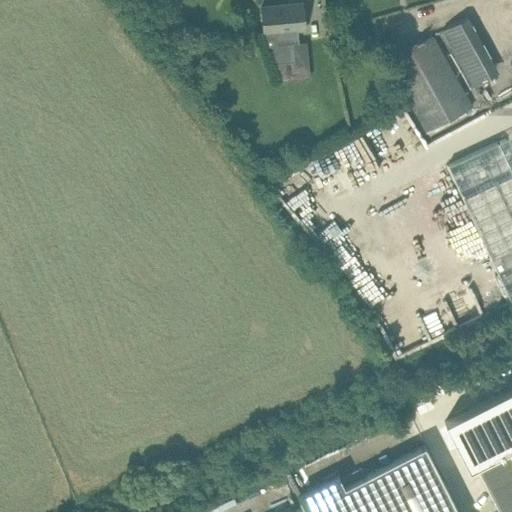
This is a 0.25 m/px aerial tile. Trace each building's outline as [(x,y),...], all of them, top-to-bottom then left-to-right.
[(302,3),(261,7),(265,49),(271,48),(272,62),(295,60),(293,43),(299,42),(297,29),(305,29),(302,3)] [(442,29),(436,33),(446,52),(453,48),(474,86),(498,72),(467,16),(442,29)] [(396,55),(387,60),(423,124),(433,142),(478,118),(432,35),(423,40),(422,38),(416,42),(417,44),(403,52),(402,50),(395,53),(396,55)] [(498,141),(492,128),(441,152),(511,303),(511,170),(509,164),(511,162),(511,143),(508,136),(498,141)] [(511,511),(511,388),(444,421),(468,469),(476,464),(500,511),(511,511)] [(298,496),(303,505),(290,511),(458,511),(424,444),(344,485),(339,475),(298,496)]
